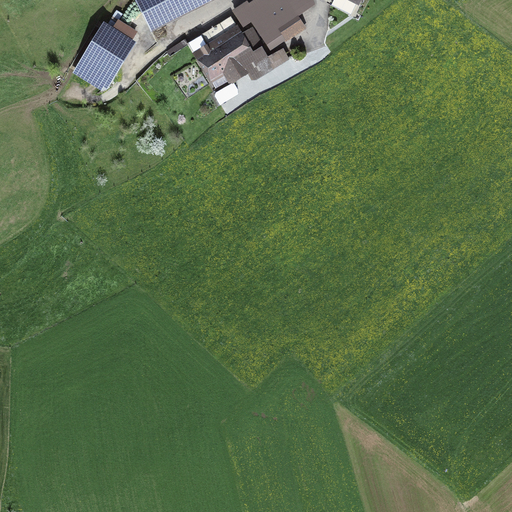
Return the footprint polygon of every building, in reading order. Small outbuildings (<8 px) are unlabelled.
[(198,0),(172,0),(178,10),(198,0)] [(288,3),(292,0),(259,0),(240,13),(244,20),(250,16),(263,39),(276,31),(282,43),(304,27),(288,3)] [(331,0),(330,4),(351,14),(358,0),(331,0)] [(216,90),(232,80),(232,81),(247,72),(253,79),(287,59),(282,52),(267,60),(250,30),(242,35),(232,18),(191,42),(214,80),(210,82),(216,90)] [(135,33),(118,22),(113,30),(104,25),(79,65),(105,81),(135,33)] [(276,31),(263,39),(269,50),(282,43),(276,31)] [(167,61),(163,56),(154,63),(159,68),(167,61)]
